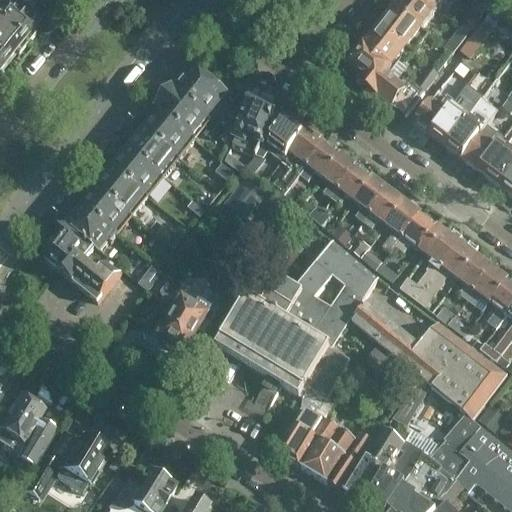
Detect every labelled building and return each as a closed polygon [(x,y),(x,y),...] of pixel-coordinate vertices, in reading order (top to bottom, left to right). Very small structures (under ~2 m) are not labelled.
[(3,1),(0,5),(0,27),(26,48),(34,38),(31,35),(34,31),(32,30),(40,20),(19,2),(17,0),(7,0),(8,0),(3,1)] [(417,0),(402,0),(393,12),(421,33),(435,14),(417,0)] [(446,0),(417,0),(435,14),(446,0)] [(488,9),(482,4),(474,14),(481,19),(488,9)] [(393,12),(379,30),(413,57),(414,57),(421,48),(428,39),(421,33),(393,12)] [(471,33),(463,26),(458,32),(467,39),(471,33)] [(0,61),(6,66),(14,56),(17,59),(26,48),(0,27),(0,61)] [(379,30),(364,49),(392,71),(399,62),(406,67),(413,57),(379,30)] [(458,32),(444,51),(452,58),(467,39),(458,32)] [(478,32),(460,54),(461,55),(469,61),(487,39),(478,32)] [(399,86),(387,76),(392,71),(364,49),(363,48),(349,66),(361,76),(356,83),(376,99),(377,97),(405,119),(424,95),(411,85),(410,85),(404,80),(399,86)] [(443,52),(433,66),(441,72),(452,58),(444,51),(443,51),(444,52),(444,53),(443,52)] [(469,73),(461,67),(455,75),(463,81),(469,73)] [(191,70),(172,94),(207,122),(226,98),(212,88),(213,87),(205,80),(204,81),(191,70)] [(427,90),(438,76),(430,70),(422,80),(423,81),(420,84),(427,90)] [(454,105),(428,138),(445,151),(463,127),(470,117),(475,111),(482,101),(467,90),(466,89),(454,105)] [(172,94),(157,113),(159,115),(192,141),(207,122),(172,94)] [(238,95),(228,118),(240,123),(250,100),(238,95)] [(439,108),(431,102),(412,126),(428,138),(454,104),(446,99),(439,108)] [(287,117),(252,102),(232,148),(242,152),(241,154),(255,159),(269,140),(270,141),(287,117)] [(511,110),(506,106),(501,113),(511,121),(511,110)] [(463,127),(445,151),(461,163),(486,129),(490,124),(475,111),(470,117),(463,127)] [(144,133),(144,134),(179,162),(194,143),(192,141),(159,115),(153,123),(148,122),(143,128),(144,133)] [(281,165),(307,131),(287,117),(270,141),(269,140),(255,159),(263,162),(268,155),(281,165)] [(486,129),(461,163),(477,175),(503,142),(486,129)] [(324,144),(307,131),(281,165),(292,172),(283,184),(279,181),(273,189),(284,198),(289,190),(299,177),(324,144)] [(128,152),(127,153),(163,182),(179,162),(144,134),(137,142),(132,141),(128,148),(128,152)] [(232,142),(225,135),(220,141),(229,149),(232,142)] [(504,143),(503,142),(477,175),(480,177),(501,193),(511,176),(511,159),(510,162),(497,152),(504,143)] [(340,156),(324,144),(299,177),(308,184),(315,175),(322,180),(340,156)] [(112,172),(148,201),(163,182),(127,153),(121,161),(116,160),(111,167),(112,172)] [(246,170),(229,156),(225,165),(240,177),(246,170)] [(356,168),(340,156),(322,180),(330,186),(323,195),(331,201),(356,168)] [(234,178),(220,167),(214,175),(227,186),(234,178)] [(372,180),(356,168),(331,201),(339,208),(346,198),(354,204),(372,180)] [(97,190),(96,191),(132,220),(148,201),(112,172),(106,180),(101,180),(96,186),(97,190)] [(511,176),(501,193),(511,201),(511,176)] [(387,192),(372,180),(354,204),(362,210),(355,220),(362,225),(387,192)] [(266,199),(246,182),(224,208),(245,225),(266,199)] [(219,196),(207,186),(202,192),(214,202),(219,196)] [(297,196),(289,190),(284,198),(291,204),(297,196)] [(80,206),(81,210),(117,239),(132,220),(96,191),(90,199),(86,199),(80,206)] [(403,204),(387,192),(362,225),(371,232),(378,223),(385,228),(403,204)] [(206,213),(194,204),(189,210),(203,220),(206,213)] [(393,234),(381,251),(389,257),(395,250),(420,216),(403,204),(385,228),(393,234)] [(66,230),(95,254),(104,242),(110,247),(117,239),(81,210),(81,211),(75,219),(70,218),(65,224),(66,230)] [(321,214),(316,210),(308,219),(314,223),(321,214)] [(329,220),(321,214),(314,223),(321,229),(329,220)] [(437,229),(420,216),(395,250),(403,256),(409,246),(419,253),(437,229)] [(191,233),(179,223),(171,231),(186,241),(191,233)] [(437,229),(419,253),(422,256),(432,264),(425,273),(428,275),(417,288),(408,282),(400,293),(414,304),(458,245),(441,232),(437,229)] [(95,254),(66,230),(60,237),(56,237),(52,241),(53,245),(43,257),(45,265),(96,307),(122,275),(95,254)] [(354,238),(347,232),(338,244),(345,249),(354,238)] [(174,254),(160,244),(154,251),(170,261),(174,254)] [(258,308),(245,300),(237,312),(230,326),(214,351),(216,351),(268,383),(262,391),(276,399),(281,391),(297,401),(315,371),(318,373),(331,352),(350,325),(363,304),(364,305),(378,282),(333,244),(294,291),(272,278),(262,295),(265,296),(258,308)] [(370,251),(362,244),(354,257),(361,262),(370,251)] [(456,282),(474,258),(458,245),(414,304),(426,312),(445,286),(443,284),(449,276),(456,282)] [(491,270),(474,258),(456,282),(465,288),(458,297),(466,303),(491,270)] [(384,263),(377,259),(369,269),(376,274),(384,263)] [(397,280),(382,267),(376,275),(391,288),(397,280)] [(488,306),(507,282),(491,270),(466,303),(474,309),(481,300),(488,306)] [(156,282),(151,277),(141,290),(146,294),(156,282)] [(174,285),(163,277),(148,295),(160,304),(174,285)] [(511,311),(511,285),(507,282),(488,306),(496,312),(486,325),(496,332),(507,317),(511,311)] [(161,325),(158,331),(159,336),(162,338),(160,341),(162,342),(161,344),(163,348),(169,351),(173,351),(174,349),(184,355),(192,342),(198,346),(215,317),(199,306),(195,312),(182,304),(169,325),(166,323),(161,325)] [(368,308),(364,305),(363,304),(350,325),(432,392),(465,419),(465,420),(472,425),(507,379),(439,327),(419,350),(376,316),(378,313),(369,305),(368,308)] [(237,312),(226,306),(218,319),(230,326),(237,312)] [(456,318),(445,310),(437,321),(447,328),(453,322),(456,318)] [(511,311),(507,317),(511,320),(511,329),(494,354),(485,347),(479,354),(496,367),(496,366),(511,345),(511,311)] [(468,333),(453,322),(447,328),(463,341),(468,333)] [(511,345),(496,366),(503,372),(511,360),(511,345)] [(299,414),(274,455),(274,456),(299,471),(316,442),(312,439),(321,425),(326,417),(321,414),(345,373),(344,372),(349,363),(331,352),(318,373),(320,374),(303,403),(317,412),(313,419),(303,413),(299,414)] [(18,400),(0,429),(0,445),(17,456),(15,460),(26,467),(35,453),(24,447),(44,415),(18,400)] [(505,422),(489,410),(478,425),(494,437),(505,422)] [(472,425),(465,420),(445,443),(441,449),(430,463),(425,459),(414,477),(412,475),(389,511),(439,511),(435,508),(446,497),(447,498),(457,485),(472,467),(460,458),(461,456),(481,432),(472,425)] [(511,443),(511,425),(508,423),(498,436),(511,445),(511,443)] [(312,439),(316,442),(299,471),(339,495),(355,467),(357,468),(368,451),(357,443),(355,445),(321,425),(312,439)] [(472,467),(457,485),(468,495),(467,497),(485,511),(504,511),(506,509),(509,511),(511,511),(511,457),(481,432),(461,456),(460,458),(472,467)] [(344,498),(351,502),(364,510),(393,464),(403,447),(384,433),(344,498)] [(44,460),(24,495),(38,503),(51,481),(57,484),(57,483),(81,497),(87,488),(89,489),(110,455),(83,439),(63,472),(44,460)] [(393,464),(364,510),(367,511),(389,511),(412,475),(393,464)] [(117,477),(100,497),(107,504),(125,484),(117,477)] [(164,511),(175,494),(167,489),(168,486),(153,477),(142,494),(131,486),(113,511),(164,511)] [(439,511),(451,511),(447,507),(452,503),(447,498),(446,497),(435,508),(439,511)] [(209,511),(193,502),(186,511),(209,511)]
